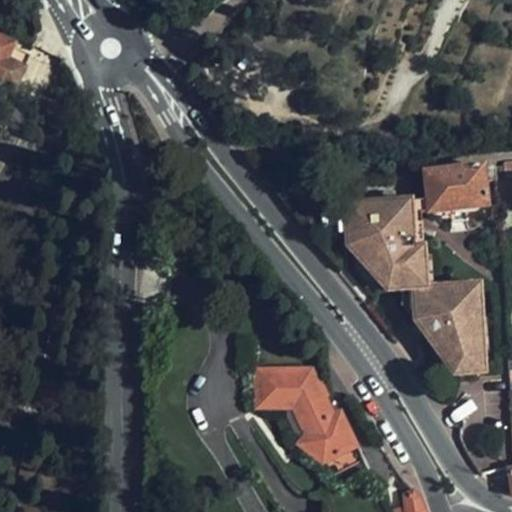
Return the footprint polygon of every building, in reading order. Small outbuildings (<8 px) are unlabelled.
[(0,87),(13,93),(23,70),(6,62),(11,51),(13,46),(0,40),(0,87)] [(6,62),(23,70),(28,58),(11,51),(6,62)] [(251,130),(247,143),(261,148),(265,134),(251,130)] [(506,180),(505,165),(499,165),(496,169),(497,185),(511,184),(511,180),(506,180)] [(486,170),(426,177),(429,203),(430,217),(489,212),(486,170)] [(511,184),(497,185),(498,200),(511,199),(511,184)] [(511,199),(498,200),(498,207),(511,206),(511,199)] [(430,217),(429,203),(346,209),(350,250),(389,295),(415,294),(428,293),(422,218),(430,217)] [(428,293),(415,294),(416,326),(454,379),(486,377),(480,290),(428,293)] [(259,406),(289,409),(294,409),(307,434),(304,438),(299,443),(324,463),(359,446),(343,414),(337,416),(327,398),(330,396),(323,382),(319,384),(314,369),(260,369),(259,406)] [(294,409),(289,409),(289,420),(296,433),(304,438),(307,434),(294,409)] [(400,511),(424,511),(421,501),(415,493),(396,500),(400,511)]
